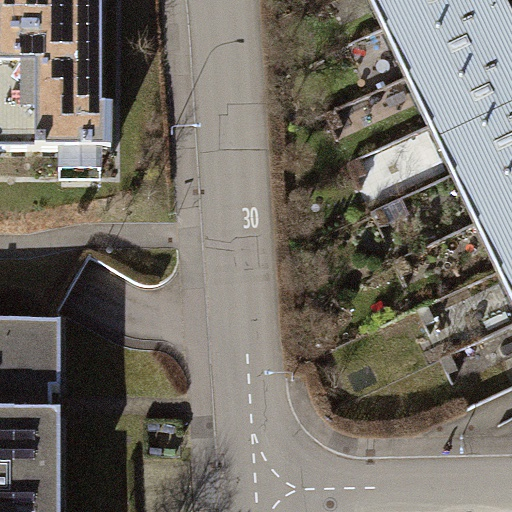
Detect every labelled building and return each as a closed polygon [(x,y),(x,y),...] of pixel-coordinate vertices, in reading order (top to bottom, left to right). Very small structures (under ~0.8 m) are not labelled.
[(0,0),(0,151),(111,152),(111,109),(102,109),(102,0),(0,0)] [(445,0),(368,0),(382,30),(445,0)] [(445,0),(382,30),(406,79),(511,28),(511,22),(501,0),(445,0)] [(511,87),(511,28),(406,79),(428,127),(511,87)] [(511,87),(428,127),(452,177),(511,148),(511,87)] [(511,208),(511,148),(452,177),(475,226),(511,208)] [(511,208),(475,226),(497,274),(511,266),(511,208)] [(511,266),(497,274),(511,304),(511,266)] [(0,511),(58,511),(58,405),(57,324),(0,323),(0,511)]
